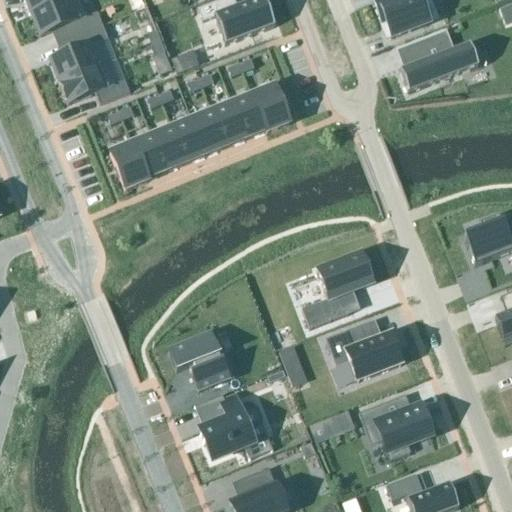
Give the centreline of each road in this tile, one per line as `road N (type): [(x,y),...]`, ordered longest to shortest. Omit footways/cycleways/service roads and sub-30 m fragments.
road 1 (residential): [(362,118),(511,511)]
road 2 (residential): [(87,303),(171,511)]
road 3 (residential): [(77,224),(0,31)]
road 4 (residential): [(297,0),(334,94),(362,118)]
road 5 (residential): [(335,0),(369,86),(362,118)]
road 6 (residential): [(0,419),(15,361),(0,302)]
